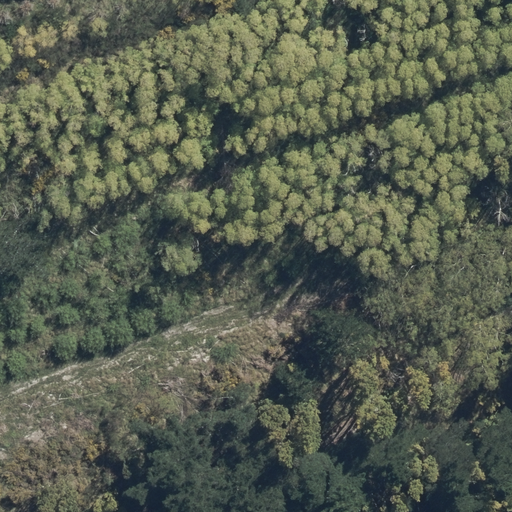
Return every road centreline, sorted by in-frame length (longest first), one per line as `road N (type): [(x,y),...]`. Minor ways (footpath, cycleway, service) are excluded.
road 1 (track): [(0,461),(511,250)]
road 2 (track): [(163,511),(473,356),(511,350)]
